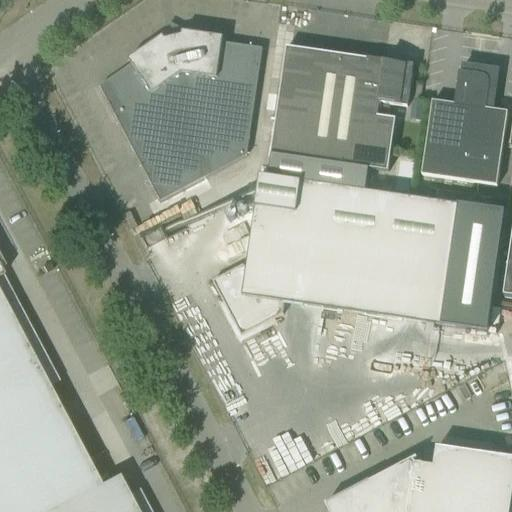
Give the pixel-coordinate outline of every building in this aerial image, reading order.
[(132,65),(100,88),(160,203),(246,158),(262,50),(222,44),(223,39),(182,33),(182,37),(165,41),(163,37),(129,61),(132,65)] [(426,58),(435,59),(438,41),(429,40),(426,58)] [(407,108),(413,67),(367,60),(367,61),(286,49),(271,156),(388,173),(395,121),(388,120),(390,106),(407,108)] [(422,177),(497,188),(505,134),(507,114),(486,111),(489,84),(488,79),(484,77),(459,73),(454,106),(432,103),(430,123),(422,177)] [(417,104),(414,121),(422,122),(424,106),(417,104)] [(488,334),(505,214),(259,178),(246,269),(244,268),(243,267),(212,283),(241,338),(283,316),(282,314),(284,305),(488,334)] [(419,201),(431,203),(433,190),(421,189),(419,201)] [(0,511),(135,511),(118,479),(100,488),(0,298),(0,272),(0,273),(0,272),(0,511)] [(510,511),(511,499),(511,460),(437,449),(434,469),(414,466),(411,486),(384,482),(327,510),(327,511),(510,511)]
